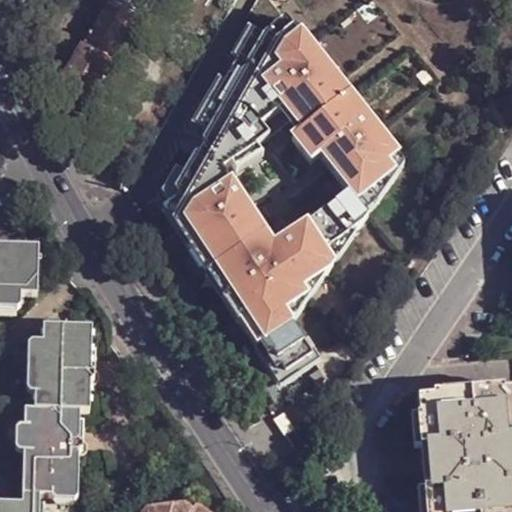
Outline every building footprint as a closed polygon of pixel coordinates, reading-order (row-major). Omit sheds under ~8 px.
[(110,62),(109,61),(133,19),(112,4),(87,47),(70,37),(61,50),(74,58),(73,59),(69,62),(68,67),(71,71),(63,84),(89,100),(110,62)] [(65,16),(54,8),(47,20),(58,29),(65,16)] [(43,44),(48,48),(59,29),(58,29),(47,20),(33,38),(43,44)] [(258,43),(245,34),(149,205),(274,402),(317,371),(296,337),(403,176),(280,29),(258,43)] [(32,61),(43,44),(33,38),(26,51),(22,56),(31,62),(32,61)] [(37,290),(39,241),(1,240),(0,234),(0,296),(22,297),(22,289),(37,290)] [(0,304),(17,305),(22,300),(22,297),(0,296),(0,304)] [(86,324),(36,323),(35,341),(30,342),(28,393),(27,409),(17,410),(17,426),(16,456),(15,501),(9,495),(4,495),(0,498),(1,503),(0,502),(0,511),(32,511),(33,496),(45,496),(44,491),(71,492),(73,451),(77,451),(80,448),(81,441),(77,437),(73,438),(74,411),(83,411),(84,384),(88,384),(92,381),(91,374),(88,371),(85,372),(86,324)] [(28,393),(30,342),(24,341),(20,348),(18,390),(22,393),(28,393)] [(511,511),(511,392),(502,394),(502,389),(433,397),(434,400),(418,402),(420,418),(423,452),(432,452),(436,492),(428,493),(430,511),(511,511)] [(423,452),(420,418),(411,418),(413,453),(423,452)] [(7,452),(12,457),(16,456),(17,426),(13,427),(7,433),(7,452)] [(432,452),(423,452),(424,464),(428,493),(436,492),(432,452)] [(44,491),(45,496),(48,500),(67,501),(71,496),(71,492),(44,491)] [(430,511),(428,493),(420,494),(421,511),(430,511)]
